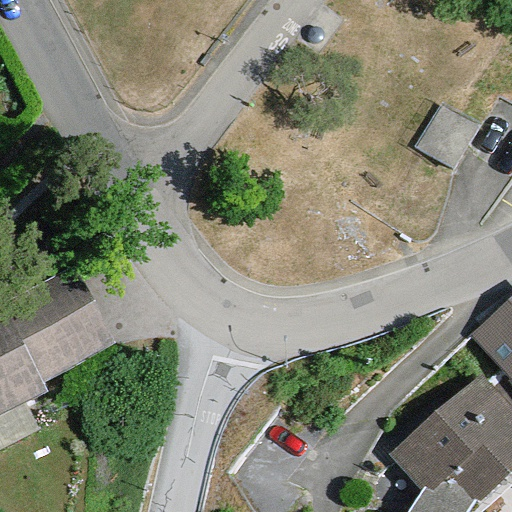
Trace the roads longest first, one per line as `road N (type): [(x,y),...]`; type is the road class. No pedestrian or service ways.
road 1 (residential): [(224,321),(306,327),(383,313),(511,257)]
road 2 (residential): [(294,0),(125,218)]
road 3 (residential): [(20,0),(125,218)]
road 4 (residential): [(224,321),(178,511)]
road 5 (residential): [(125,218),(189,298),(224,321)]
